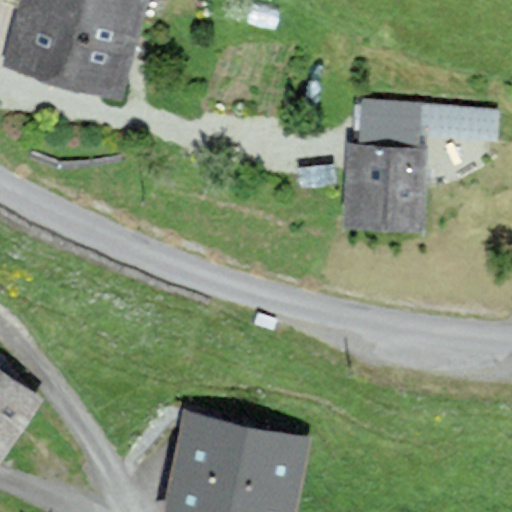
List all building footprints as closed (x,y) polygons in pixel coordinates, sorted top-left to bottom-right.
[(140,0),(25,0),(11,53),(118,82),(140,0)] [(421,143),(415,143),(415,125),(416,103),(366,101),(364,141),(353,141),(351,212),(419,215),(421,143)] [(490,128),(490,105),(416,103),(415,125),(490,128)] [(0,367),(0,441),(35,393),(0,367)] [(281,511),(296,437),(188,416),(169,511),(175,511),(281,511)]
